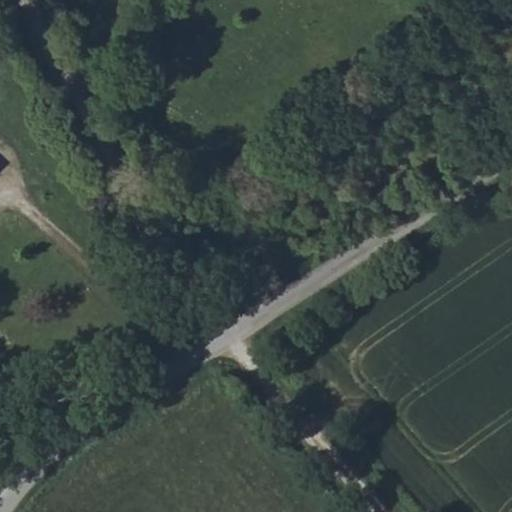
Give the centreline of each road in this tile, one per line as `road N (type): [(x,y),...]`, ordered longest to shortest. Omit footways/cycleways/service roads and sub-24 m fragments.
road 1 (track): [(380,511),(229,341),(19,0)]
road 2 (unclassified): [(511,156),(100,418),(44,459),(0,511)]
